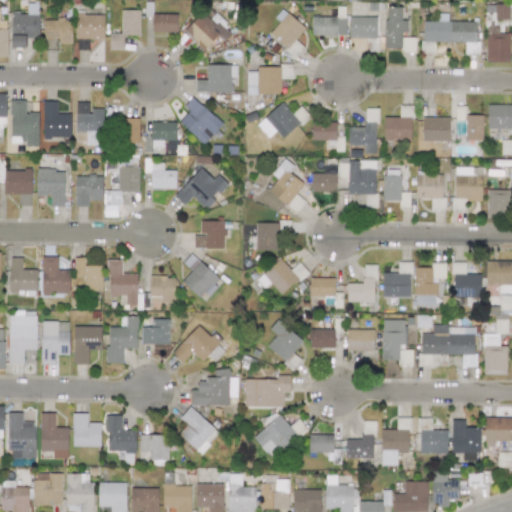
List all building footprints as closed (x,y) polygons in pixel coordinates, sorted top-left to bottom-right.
[(38,38),(38,4),(27,4),(26,13),(11,13),(11,47),(25,47),(26,38),(38,38)] [(509,5),(485,4),(484,17),(508,18),(509,5)] [(414,53),(414,36),(406,36),(406,20),(401,20),(401,7),(385,7),(384,47),(402,48),(402,52),(414,53)] [(109,49),(123,49),(123,35),(139,35),(140,10),(121,10),(120,34),(109,33),(109,49)] [(284,10),(280,15),(282,17),(267,34),(295,56),(303,47),(294,40),(304,28),(284,10)] [(177,40),(186,48),(191,41),(203,51),(217,34),(224,40),(232,31),(213,14),(210,19),(201,11),(177,40)] [(477,21),(447,21),(447,13),(436,13),(436,21),(422,21),(422,52),(434,52),(434,42),(464,42),(464,54),(477,54),(477,21)] [(88,39),(103,39),(103,14),(76,14),(75,49),(88,50),(88,39)] [(177,14),(151,14),(151,32),(176,32),(177,14)] [(376,17),(348,16),(348,37),(376,38),(376,17)] [(345,17),(312,17),(311,35),(345,36),(345,17)] [(71,43),(71,19),(44,20),(44,49),(57,49),(57,43),(71,43)] [(509,33),(498,33),(498,27),(486,27),(485,62),(509,62),(509,33)] [(236,65),(206,65),(206,79),(195,79),(195,92),(231,92),(231,76),(236,76),(236,65)] [(256,66),(256,71),(246,72),(246,94),(280,94),(280,78),(292,78),(291,65),(256,66)] [(187,111),(178,122),(203,145),(222,124),(192,96),(182,107),(187,111)] [(38,112),(25,112),(25,100),(10,100),(9,142),(24,142),(24,146),(37,146),(38,112)] [(70,113),(57,114),(57,101),(42,101),(42,138),(70,138),(70,113)] [(74,133),(89,133),(89,135),(102,135),(103,109),(89,108),(89,102),(75,102),(74,133)] [(282,139),(308,115),(300,106),(292,113),(281,102),(256,125),(268,138),(275,131),(282,139)] [(486,129),(511,129),(511,104),(487,104),(486,129)] [(376,109),(365,108),(364,127),(348,127),(347,145),(363,145),(363,153),(375,154),(376,109)] [(383,140),(410,141),(410,109),(399,108),(399,117),(383,117),(383,140)] [(482,140),(482,114),(455,114),(455,134),(464,134),(464,140),(482,140)] [(137,143),(138,118),(117,117),(117,143),(137,143)] [(449,140),(449,117),(422,117),(422,141),(449,140)] [(336,122),(311,122),(310,140),(335,141),(336,122)] [(271,174),(276,178),(266,191),(296,213),(305,201),(295,194),(303,184),(287,172),(292,165),(283,158),(271,174)] [(347,160),(347,194),(365,194),(365,206),(373,206),(374,202),(367,202),(367,194),(374,194),(375,161),(347,160)] [(117,166),(117,190),(106,190),(106,217),(121,217),(121,191),(138,191),(138,166),(117,166)] [(174,195),(184,205),(191,197),(205,210),(214,200),(212,199),(227,183),(217,174),(212,179),(200,167),(174,195)] [(453,199),(480,200),(481,168),(454,167),(453,199)] [(3,169),(3,194),(18,194),(18,205),(30,205),(31,170),(3,169)] [(63,206),(63,169),(36,169),(35,195),(49,195),(49,206),(63,206)] [(399,201),(400,170),(383,169),(382,200),(399,201)] [(335,173),(311,173),(310,191),(335,192),(335,173)] [(415,198),(430,198),(430,209),(443,209),(443,173),(415,174),(415,198)] [(101,200),(102,176),(74,175),(74,207),(88,207),(88,200),(101,200)] [(509,190),(486,189),(486,216),(509,216),(509,190)] [(193,248),(225,248),(226,221),(199,220),(199,235),(193,235),(193,248)] [(255,250),(278,250),(278,223),(255,222),(255,250)] [(218,278),(191,254),(182,263),(190,270),(180,281),(201,300),(214,285),(213,284),(218,278)] [(57,257),(40,257),(41,294),(69,294),(68,270),(57,270),(57,257)] [(102,290),(101,265),(84,265),(84,257),(73,257),(74,275),(83,275),(83,290),(102,290)] [(22,258),(9,258),(8,292),(36,292),(36,270),(22,269),(22,258)] [(262,273),(280,295),(307,272),(299,262),(289,270),(280,258),(262,273)] [(125,305),(136,304),(136,274),(121,274),(121,260),(107,260),(107,296),(125,296),(125,305)] [(511,285),(511,261),(485,261),(485,284),(511,285)] [(381,297),(409,297),(409,262),(397,262),(397,273),(382,273),(381,297)] [(479,274),(464,274),(464,264),(458,264),(458,262),(452,262),(452,298),(466,298),(466,306),(480,306),(479,274)] [(436,278),(444,278),(445,263),(430,263),(430,268),(414,267),(413,305),(436,305),(436,278)] [(346,302),(374,302),(375,265),(363,265),(362,283),(346,283),(346,302)] [(174,276),(149,276),(148,302),(174,303),(174,276)] [(334,297),(334,278),(309,278),(309,297),(334,297)] [(494,334),(507,333),(507,315),(494,315),(494,334)] [(35,349),(35,316),(8,316),(8,363),(23,363),(23,349),(35,349)] [(106,363),(122,363),(122,349),(136,349),(136,317),(120,316),(120,327),(107,327),(106,363)] [(140,344),(168,344),(169,319),(151,319),(151,327),(140,327),(140,344)] [(411,365),(411,350),(405,349),(405,320),(381,319),(380,360),(398,360),(398,365),(411,365)] [(266,348),(285,361),(301,338),(275,320),(269,330),(276,334),(266,348)] [(41,364),(55,363),(55,354),(68,354),(68,321),(40,321),(41,364)] [(191,352),(201,362),(207,356),(213,361),(224,350),(197,325),(171,353),(182,362),(191,352)] [(100,326),(72,327),(72,364),(88,364),(87,350),(101,350),(100,326)] [(420,354),(466,355),(466,363),(473,363),(473,326),(431,326),(431,333),(420,333),(420,354)] [(333,348),(333,329),(309,329),(309,348),(333,348)] [(373,329),(346,329),(346,350),(373,351),(373,329)] [(482,374),(505,375),(506,346),(482,345),(482,374)] [(227,405),(227,397),(236,397),(235,378),(229,378),(229,369),(213,369),(213,378),(196,379),(196,390),(190,390),(190,405),(227,405)] [(289,375),(276,375),(276,379),(244,379),(244,406),(282,407),(283,392),(289,392),(289,375)] [(178,435),(200,454),(218,431),(188,407),(178,418),(186,425),(178,435)] [(7,458),(34,458),(35,421),(22,421),(22,413),(8,412),(7,458)] [(55,413),(40,413),(39,451),(52,451),(52,458),(67,458),(67,427),(55,427),(55,413)] [(99,447),(100,422),(86,422),(87,413),(72,413),(71,446),(99,447)] [(252,436),(269,457),(297,435),(280,414),(252,436)] [(135,430),(121,430),(121,415),(106,415),(105,451),(135,452),(135,430)] [(511,441),(511,418),(484,417),(483,446),(493,446),(493,441),(511,441)] [(451,453),(462,453),(462,460),(478,460),(478,427),(464,427),(464,419),(450,419),(451,453)] [(381,428),(380,452),(407,453),(408,429),(381,428)] [(168,435),(139,434),(139,452),(151,452),(150,459),(167,459),(168,435)] [(332,452),(332,434),(308,435),(308,452),(332,452)] [(345,439),(345,458),(372,458),(372,434),(360,434),(360,439),(345,439)] [(458,479),(446,479),(446,470),(431,471),(431,505),(447,505),(447,498),(458,498),(458,479)] [(60,505),(61,473),(33,473),(33,505),(60,505)] [(65,506),(78,505),(78,511),(91,511),(91,473),(64,474),(65,506)] [(324,508),(337,508),(337,511),(355,511),(355,486),(335,486),(335,476),(324,476),(324,508)] [(288,479),(274,479),(274,483),(259,483),(258,508),(287,509),(288,479)] [(28,511),(28,487),(14,487),(14,480),(0,481),(0,511),(11,510),(11,511),(28,511)] [(426,481),(404,481),(404,493),(392,493),(392,511),(426,511),(426,481)] [(125,511),(125,483),(97,482),(97,506),(110,507),(109,511),(125,511)] [(207,511),(222,511),(222,483),(194,484),(195,508),(207,508),(207,511)] [(190,511),(190,485),(162,485),(162,507),(175,507),(175,511),(190,511)] [(157,511),(158,488),(130,488),(130,511),(142,511),(157,511)] [(320,511),(320,489),(291,490),(291,511),(320,511)] [(382,511),(382,501),(358,501),(357,511),(382,511)]
